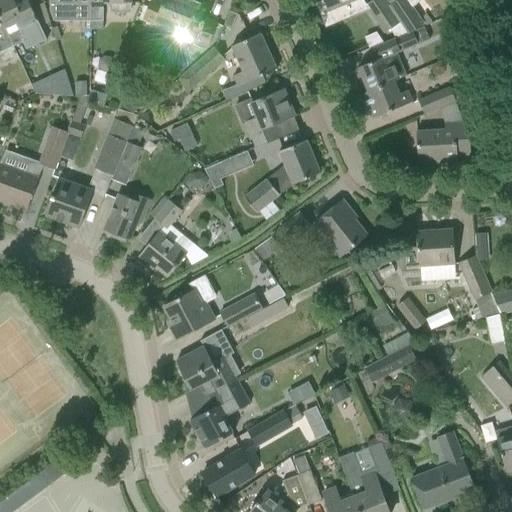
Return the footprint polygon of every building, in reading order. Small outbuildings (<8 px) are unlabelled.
[(0,0),(0,18),(5,29),(13,45),(25,40),(21,32),(39,24),(36,19),(28,0),(17,5),(14,0),(0,0)] [(53,21),(91,22),(90,0),(49,0),(49,4),(49,11),(53,21)] [(90,0),(91,22),(103,22),(103,4),(111,4),(110,12),(132,13),(132,0),(90,0)] [(164,26),(176,32),(189,0),(163,0),(163,2),(158,0),(150,0),(144,16),(143,20),(163,28),(164,26)] [(195,0),(189,0),(176,32),(189,37),(188,39),(208,47),(209,43),(217,24),(207,20),(212,6),(195,0)] [(344,6),(357,0),(320,0),(321,2),(317,4),(316,4),(315,4),(326,28),(349,18),(344,6)] [(373,0),(365,5),(384,34),(399,24),(383,0),(373,0)] [(400,0),(390,7),(408,34),(423,24),(407,0),(400,0)] [(13,45),(5,29),(0,18),(0,48),(1,51),(13,45)] [(400,53),(418,45),(413,32),(371,50),(376,60),(389,55),(399,51),(400,53)] [(233,77),(238,87),(259,78),(277,70),(260,34),(242,42),(231,47),(243,72),(233,77)] [(178,81),(188,91),(224,59),(214,49),(178,81)] [(357,68),(367,92),(368,93),(394,82),(395,82),(400,80),(389,55),(376,60),(357,68)] [(65,70),(52,75),(61,95),(73,96),(65,70)] [(368,93),(367,92),(362,94),(373,119),(412,102),(407,91),(400,94),(395,82),(394,82),(368,93)] [(86,83),(74,83),(75,97),(86,97),(86,83)] [(418,102),(424,115),(455,101),(450,88),(418,102)] [(294,117),(283,89),(252,102),(251,100),(235,106),(243,124),(246,123),(257,148),(278,139),(273,126),(294,117)] [(106,95),(90,90),(90,103),(103,107),(106,95)] [(67,136),(80,141),(85,126),(80,124),(87,104),(79,101),(70,125),(68,133),(67,136)] [(461,114),(455,101),(448,104),(454,117),(461,114)] [(187,122),(170,130),(175,140),(191,132),(187,122)] [(416,132),(418,165),(458,162),(457,156),(471,155),(469,136),(469,123),(445,125),(445,131),(436,131),(416,132)] [(39,165),(54,170),(68,133),(53,128),(39,165)] [(120,158),(126,143),(108,135),(95,169),(113,176),(120,158)] [(320,174),(306,140),(288,148),(279,153),(284,166),(244,198),(256,214),(292,186),(320,174)] [(141,149),(126,143),(120,158),(135,164),(141,149)] [(219,178),(253,163),(246,151),(204,169),(215,189),(222,185),(219,178)] [(38,179),(41,172),(29,167),(26,175),(0,165),(0,199),(27,210),(34,191),(39,179),(38,179)] [(192,174),(188,178),(188,184),(192,188),(202,188),(206,184),(206,178),(202,174),(192,174)] [(59,179),(52,198),(45,216),(79,229),(93,191),(59,179)] [(141,224),(148,207),(151,201),(134,194),(132,200),(118,195),(111,212),(103,231),(129,241),(137,222),(141,224)] [(149,263),(168,278),(180,262),(186,255),(192,265),(208,257),(171,225),(182,212),(169,201),(154,220),(163,227),(151,242),(138,257),(147,265),(149,263)] [(342,255),(366,236),(348,213),(350,212),(342,201),(326,214),(316,222),(342,255)] [(272,236),(282,249),(310,227),(300,214),(272,236)] [(231,231),(228,237),(231,243),(240,238),(236,229),(231,231)] [(418,252),(419,267),(455,264),(453,230),(417,232),(418,252)] [(458,262),(475,299),(491,291),(475,255),(458,262)] [(171,320),(167,322),(177,341),(214,321),(205,302),(201,304),(194,290),(163,306),(171,320)] [(511,291),(498,295),(503,313),(511,311),(511,291)] [(219,314),(227,328),(247,317),(262,309),(254,295),(219,314)] [(411,330),(423,325),(410,299),(399,304),(411,330)] [(265,308),(262,309),(247,317),(252,327),(270,317),(265,308)] [(376,330),(391,322),(384,308),(368,316),(376,330)] [(501,314),(488,316),(492,342),(504,341),(501,314)] [(364,368),(372,381),(416,360),(409,346),(364,368)] [(201,384),(208,397),(237,381),(224,357),(212,363),(204,347),(176,362),(191,390),(201,384)] [(511,376),(500,362),(481,377),(507,408),(511,403),(511,376)] [(237,381),(208,397),(214,408),(190,421),(205,449),(233,434),(224,418),(236,412),(235,410),(249,403),(237,381)] [(342,385),(330,391),(335,402),(347,397),(342,385)] [(303,412),(308,422),(320,416),(315,407),(303,412)] [(249,430),(258,445),(292,426),(282,411),(249,430)] [(417,492),(424,510),(475,490),(468,472),(453,431),(437,437),(448,464),(412,479),(417,492)] [(501,454),(507,473),(511,471),(511,435),(497,440),(501,454)] [(393,473),(381,443),(368,449),(380,478),(393,473)] [(216,497),(255,475),(240,450),(202,473),(216,497)] [(355,497),(354,498),(359,511),(388,511),(383,498),(365,450),(340,458),(355,497)] [(310,471),(297,476),(309,506),(321,501),(314,482),(310,471)] [(309,506),(297,476),(282,482),(287,495),(281,502),(268,491),(251,511),(288,511),(292,508),(293,511),(309,506)] [(359,511),(354,498),(340,503),(335,489),(323,493),(330,511),(359,511)]
